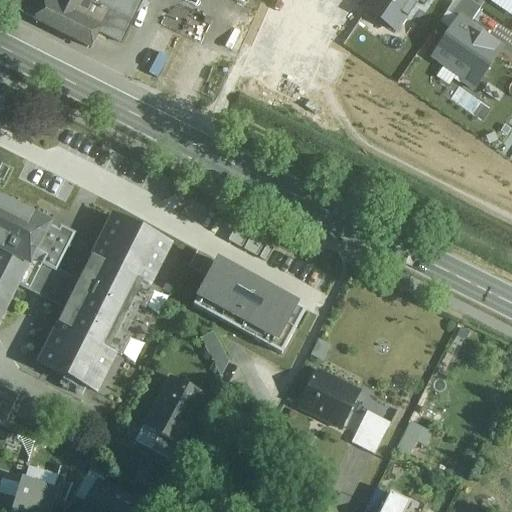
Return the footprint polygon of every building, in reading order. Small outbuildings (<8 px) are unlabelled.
[(2,0),(1,4),(20,13),(26,0),(2,0)] [(26,0),(20,13),(91,49),(101,29),(85,21),(94,0),(26,0)] [(143,0),(94,0),(85,21),(101,29),(99,34),(121,45),(143,0)] [(369,0),(362,11),(397,35),(418,4),(422,7),(426,0),(369,0)] [(464,0),(454,0),(446,13),(456,19),(429,60),(475,91),(504,48),(470,25),(480,10),(464,0)] [(47,225),(47,224),(46,223),(35,218),(35,219),(33,217),(0,200),(0,321),(7,307),(10,301),(28,266),(29,267),(50,226),(49,226),(47,225)] [(113,219),(52,338),(52,339),(39,365),(95,393),(115,355),(115,354),(121,357),(129,340),(129,339),(125,336),(124,336),(138,307),(139,307),(144,309),(150,299),(153,291),(148,288),(169,247),(113,219)] [(66,311),(74,294),(75,293),(80,283),(56,271),(71,241),(48,230),(30,267),(28,267),(28,268),(18,287),(66,311)] [(216,262),(194,300),(197,302),(193,309),(280,356),(304,313),(297,309),(298,307),(216,262)] [(199,341),(221,371),(232,363),(211,333),(199,341)] [(318,373),(308,393),(307,394),(300,409),(340,429),(358,394),(318,373)] [(136,443),(146,448),(171,461),(179,448),(179,447),(180,447),(207,398),(170,378),(136,442),(136,443)] [(6,422),(16,401),(16,400),(17,398),(0,389),(0,420),(5,423),(6,422)] [(359,426),(370,399),(358,394),(346,421),(359,426)] [(388,429),(378,424),(365,418),(352,445),(375,456),(388,429)] [(416,442),(427,447),(433,432),(410,422),(398,451),(410,456),(416,442)] [(181,473),(178,471),(177,471),(171,467),(170,468),(155,496),(165,501),(166,502),(167,501),(182,474),(181,473)] [(147,511),(136,506),(136,505),(97,484),(81,511),(147,511)] [(0,511),(13,511),(16,505),(16,504),(16,503),(0,498),(0,511)] [(388,499),(382,511),(402,511),(405,507),(389,499),(388,499)]
